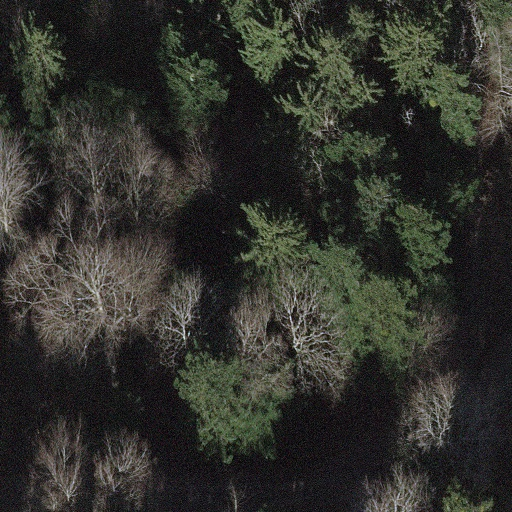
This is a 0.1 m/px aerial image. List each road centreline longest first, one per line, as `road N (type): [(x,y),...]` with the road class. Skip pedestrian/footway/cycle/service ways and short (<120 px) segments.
road 1 (track): [(511,349),(484,396),(309,501),(146,498),(41,511)]
road 2 (track): [(484,396),(472,120),(453,0)]
